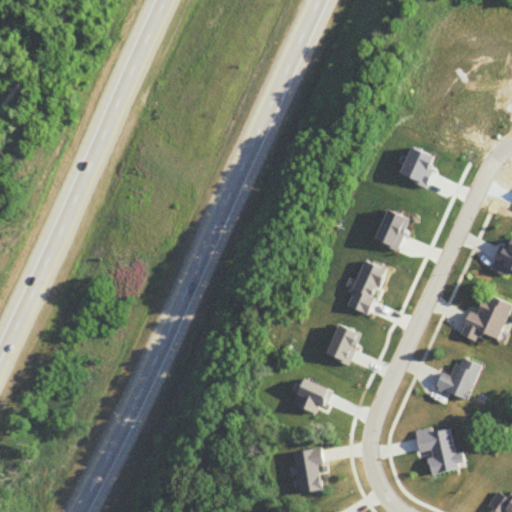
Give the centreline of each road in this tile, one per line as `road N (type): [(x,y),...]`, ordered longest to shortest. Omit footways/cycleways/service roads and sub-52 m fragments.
road 1 (motorway): [(76,511),(315,0)]
road 2 (residential): [(402,511),(372,457),(379,411),(481,188),(511,144)]
road 3 (motorway): [(164,0),(0,364)]
